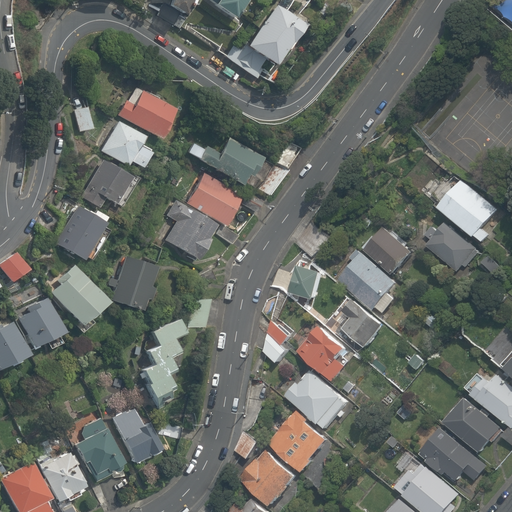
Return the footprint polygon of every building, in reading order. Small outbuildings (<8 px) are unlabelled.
[(188,0),(168,0),(166,5),(181,14),(188,0)] [(245,0),(212,0),(211,3),(233,18),(245,0)] [(302,21),(276,2),(245,44),(272,63),(302,21)] [(237,34),(223,54),(255,78),(262,68),(238,51),(246,40),(237,34)] [(172,108),(133,84),(115,114),(157,139),(164,127),(161,126),(172,108)] [(89,127),(84,105),(71,108),(76,130),(89,127)] [(142,134),(116,119),(99,149),(125,163),(127,159),(139,165),(149,147),(138,141),(142,134)] [(218,154),(204,146),(196,160),(239,185),(245,175),(250,177),(262,157),(228,137),(218,154)] [(282,142),(271,159),(288,170),(299,153),(282,142)] [(135,178),(100,159),(80,195),(116,214),(135,178)] [(245,191),(206,169),(186,205),(225,227),(245,191)] [(504,215),(462,179),(440,204),(482,240),(504,215)] [(213,223),(174,200),(166,213),(175,218),(162,238),(195,258),(208,236),(206,235),(213,223)] [(105,220),(78,203),(54,242),(81,259),(105,220)] [(478,249),(447,220),(427,242),(458,271),(478,249)] [(415,252),(385,226),(364,249),(395,275),(415,252)] [(315,232),(308,239),(319,249),(326,242),(315,232)] [(30,268),(18,251),(0,263),(0,265),(11,281),(30,268)] [(400,280),(362,251),(338,278),(378,307),(400,280)] [(156,263),(121,252),(108,297),(143,307),(156,263)] [(107,300),(74,265),(49,288),(83,323),(107,300)] [(312,282),(308,270),(290,275),(293,287),(312,282)] [(388,325),(355,297),(344,309),(352,316),(343,326),(368,347),(388,325)] [(49,298),(16,314),(32,348),(66,332),(49,298)] [(194,300),(190,326),(205,326),(210,299),(194,300)] [(291,301),(278,318),(297,332),(310,314),(291,301)] [(441,321),(429,312),(423,319),(435,328),(441,321)] [(13,319),(0,324),(0,370),(30,358),(13,319)] [(179,319),(153,331),(160,346),(175,339),(186,335),(179,319)] [(292,334),(273,320),(270,333),(285,345),(292,334)] [(358,353),(324,324),(299,352),(333,381),(358,353)] [(285,345),(270,333),(266,352),(279,364),(290,349),(285,345)] [(181,352),(175,339),(149,351),(154,365),(170,357),(181,352)] [(420,353),(410,366),(420,374),(430,362),(420,353)] [(176,371),(170,357),(144,370),(150,382),(168,374),(176,371)] [(345,396),(312,370),(287,396),(328,429),(349,404),(345,396)] [(511,382),(498,371),(478,396),(511,424),(511,382)] [(175,388),(168,374),(150,382),(151,385),(148,386),(158,404),(173,397),(170,391),(175,388)] [(505,429),(469,398),(449,420),(486,451),(505,429)] [(140,407),(113,421),(132,459),(159,446),(140,407)] [(331,439),(298,412),(272,443),(304,470),(331,439)] [(126,463),(102,418),(85,426),(81,432),(84,440),(75,444),(92,479),(126,463)] [(490,463),(446,427),(424,452),(431,458),(429,461),(446,474),(448,471),(459,480),(467,473),(477,480),(490,463)] [(300,475),(266,449),(241,477),(273,507),(300,475)] [(90,486),(72,450),(41,466),(59,502),(90,486)] [(51,500),(32,462),(0,478),(0,479),(17,511),(51,511),(46,501),(51,500)] [(446,511),(462,493),(426,463),(418,473),(413,470),(400,487),(427,511),(446,511)] [(273,511),(254,496),(245,508),(238,503),(230,511),(273,511)] [(419,511),(405,500),(395,511),(419,511)]
